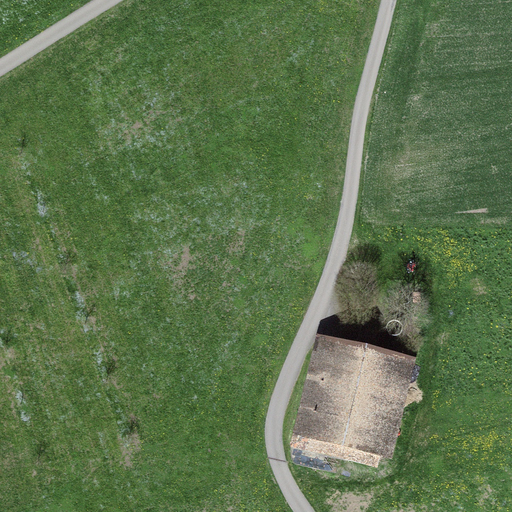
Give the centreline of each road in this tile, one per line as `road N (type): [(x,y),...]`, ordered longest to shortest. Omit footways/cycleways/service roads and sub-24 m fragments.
road 1 (unclassified): [(388,0),(356,166),(274,408),(281,465),(303,511)]
road 2 (unclassified): [(0,73),(118,0)]
